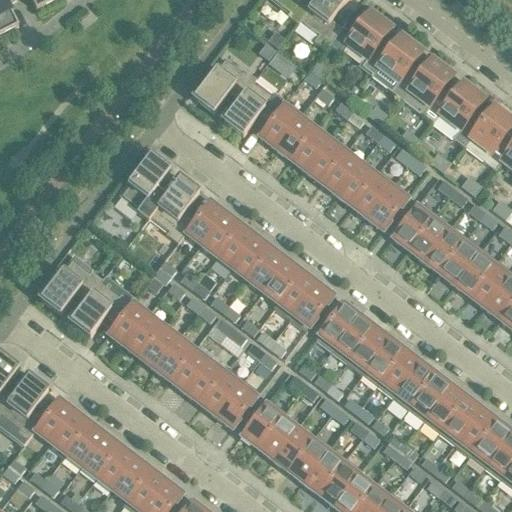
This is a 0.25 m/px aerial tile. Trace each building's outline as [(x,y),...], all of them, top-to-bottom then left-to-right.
[(0,0),(0,38),(18,30),(7,8),(18,3),(16,0),(0,0)] [(29,0),(36,14),(59,2),(57,0),(16,0),(18,3),(22,0),(29,0)] [(306,0),(274,0),(272,2),(289,15),(287,19),(298,28),(301,24),(300,24),(314,6),(314,5),(306,0)] [(331,24),(349,0),(348,0),(317,0),(314,5),(314,6),(300,24),(301,24),(319,38),(314,45),(325,53),(346,26),(345,26),(341,32),(331,24)] [(369,16),(346,46),(367,62),(362,69),(372,77),(391,52),(381,45),(391,32),(369,16)] [(372,77),(370,79),(371,80),(391,94),(401,102),(422,76),(412,68),(422,55),(400,39),(391,52),(372,77)] [(422,76),(401,102),(423,119),(432,126),(453,99),(443,92),(453,79),(431,63),(422,76)] [(244,74),(242,78),(225,65),(217,75),(215,73),(194,101),(214,117),(229,96),(239,104),(253,86),(253,87),(256,83),(244,74)] [(323,85),(331,75),(317,65),(310,75),(323,85)] [(315,92),(321,84),(309,75),(303,82),(315,92)] [(271,100),(253,87),(253,86),(239,104),(223,124),(243,139),(259,119),(268,126),(269,127),(283,109),(286,105),(274,97),(271,100)] [(453,99),(432,126),(463,150),(483,123),(474,116),(484,103),(462,87),(453,99)] [(328,108),(334,101),(321,92),(316,99),(328,108)] [(346,123),(352,115),(340,106),(334,113),(346,123)] [(274,153),(299,121),(283,109),(269,127),(268,126),(264,132),(265,133),(259,141),(265,145),(264,145),(274,153)] [(381,129),(389,119),(375,109),(368,119),(381,129)] [(483,123),(463,150),(495,174),(500,167),(499,166),(511,149),(511,144),(505,139),(511,129),(511,124),(493,110),(483,123)] [(358,132),(364,124),(352,115),(346,123),(358,132)] [(290,164),(314,132),(299,121),(274,153),(285,161),(286,161),(290,164)] [(377,146),(383,138),(371,129),(365,137),(377,146)] [(305,176),(330,144),(314,132),(290,164),(295,168),(305,176)] [(412,153),(420,143),(406,132),(399,143),(412,153)] [(389,155),(395,148),(383,138),(377,146),(389,155)] [(321,188),(345,156),(330,144),(305,176),(316,184),(321,188)] [(511,149),(499,166),(500,167),(511,175),(511,149)] [(407,169),(413,162),(401,152),(395,160),(407,169)] [(336,200),(361,168),(345,156),(321,188),(326,191),(325,192),(336,200)] [(443,176),(451,166),(437,156),(430,166),(443,176)] [(122,199),(113,210),(131,224),(137,216),(148,224),(151,221),(151,220),(164,202),(154,195),(170,175),(150,159),(128,187),(130,189),(122,199)] [(419,179),(425,171),(413,162),(407,169),(419,179)] [(351,211),(374,178),(361,168),(336,200),(346,208),(347,207),(351,211)] [(367,223),(394,186),(378,174),(374,178),(351,211),(356,214),(356,215),(367,223)] [(474,200),(482,190),(468,179),(461,190),(474,200)] [(164,202),(151,220),(151,221),(169,234),(166,238),(178,247),(185,237),(194,225),(193,225),(184,217),(199,197),(179,182),(164,202)] [(449,201),(455,193),(443,184),(437,191),(449,201)] [(383,235),(410,198),(394,186),(367,223),(377,231),(383,235)] [(461,210),(467,202),(455,193),(449,201),(461,210)] [(505,223),(511,214),(511,212),(499,203),(492,213),(505,223)] [(194,225),(185,237),(200,248),(224,216),(215,209),(215,210),(210,205),(199,220),(198,219),(193,225),(194,225)] [(408,254),(436,218),(420,205),(393,240),(391,242),(403,251),(408,254)] [(479,224),(485,217),(473,207),(467,215),(479,224)] [(224,216),(200,248),(215,260),(239,228),(236,226),(236,225),(224,216)] [(491,233),(497,226),(485,217),(479,224),(491,233)] [(423,266),(451,229),(436,218),(408,254),(413,258),(423,266)] [(239,228),(215,260),(229,271),(254,238),(246,233),(239,228)] [(439,277),(467,241),(451,229),(423,266),(434,274),(439,277)] [(510,247),(511,244),(511,237),(503,231),(498,238),(510,247)] [(254,238),(229,271),(244,282),(268,250),(267,249),(254,238)] [(454,289),(482,253),(467,241),(439,277),(443,281),(454,289)] [(268,250),(244,282),(258,293),(283,261),(276,256),(268,250)] [(469,301),(497,264),(482,253),(454,289),(464,297),(465,297),(469,301)] [(62,274),(41,302),(61,318),(76,297),(85,305),(86,305),(99,288),(100,288),(103,284),(91,275),(92,274),(75,261),(72,266),(64,276),(62,274)] [(283,261),(258,293),(276,307),(300,274),(297,272),(298,272),(283,261)] [(484,313),(511,276),(511,275),(497,264),(469,301),(474,304),(484,313)] [(173,279),(176,274),(164,265),(159,272),(171,281),(173,279)] [(159,272),(153,280),(165,289),(169,284),(171,281),(159,272)] [(276,307),(273,311),(290,324),(318,287),(307,279),(300,274),(276,307)] [(500,324),(511,308),(511,276),(484,313),(495,320),(500,324)] [(190,292),(196,285),(186,277),(180,284),(190,292)] [(204,303),(210,295),(196,285),(190,292),(204,303)] [(180,303),(185,296),(173,287),(167,294),(180,303)] [(318,287),(290,324),(306,336),(333,300),(328,295),(318,287)] [(85,305),(70,325),(90,340),(106,320),(115,327),(116,328),(133,306),(121,298),(118,301),(100,288),(99,288),(86,305),(85,305)] [(219,314),(225,307),(216,300),(211,308),(219,314)] [(198,317),(203,310),(192,301),(186,308),(198,317)] [(112,334),(108,338),(114,343),(124,350),(148,318),(133,306),(116,328),(115,327),(111,333),(112,334)] [(235,326),(240,318),(225,307),(219,314),(235,326)] [(349,311),(348,311),(343,307),(315,343),(331,355),(359,319),(349,311)] [(511,333),(511,308),(500,324),(505,328),(511,333)] [(210,326),(216,319),(203,310),(198,317),(210,326)] [(148,318),(124,350),(135,359),(139,362),(164,330),(148,318)] [(369,327),(370,327),(359,319),(331,355),(347,367),(374,331),(369,327)] [(253,340),(259,333),(247,323),(241,331),(253,340)] [(229,341),(234,333),(222,324),(217,332),(229,341)] [(164,330),(139,362),(144,366),(155,374),(179,342),(164,330)] [(379,334),(374,331),(347,367),(362,379),(390,342),(379,334)] [(241,350),(246,342),(234,333),(229,341),(241,350)] [(268,352),(274,344),(262,335),(256,343),(268,352)] [(179,342),(155,374),(165,382),(166,382),(170,385),(195,353),(179,342)] [(400,350),(390,342),(362,379),(377,390),(405,354),(400,350)] [(280,361),(286,353),(274,344),(268,352),(280,361)] [(259,365),(265,357),(253,347),(247,355),(259,365)] [(195,353),(170,385),(175,389),(186,398),(210,365),(195,353)] [(410,357),(409,357),(405,354),(377,390),(392,402),(420,365),(410,357)] [(3,392),(19,372),(0,357),(0,418),(0,417),(13,400),(13,399),(3,392)] [(271,373),(277,365),(265,357),(259,365),(271,373)] [(210,365),(186,398),(196,405),(201,409),(226,377),(224,376),(210,365)] [(431,373),(420,365),(392,402),(408,414),(436,377),(431,373)] [(310,383),(316,376),(304,367),(298,374),(310,383)] [(226,377),(201,409),(206,412),(205,413),(217,421),(244,384),(227,371),(224,376),(226,377)] [(440,381),(436,377),(408,414),(423,425),(451,389),(440,381)] [(325,395),(331,387),(319,378),(313,386),(325,395)] [(44,423),(43,422),(33,415),(48,394),(28,379),(13,399),(13,400),(0,417),(0,418),(0,434),(21,450),(23,449),(34,435),(44,423)] [(301,395),(306,388),(295,379),(289,386),(301,395)] [(244,384),(217,421),(226,429),(227,428),(232,432),(260,396),(244,384)] [(337,404),(343,397),(331,387),(325,395),(337,404)] [(313,405),(319,397),(306,388),(301,395),(313,405)] [(462,397),(451,389),(423,425),(439,437),(466,401),(462,397)] [(471,404),(466,401),(439,437),(454,449),(482,412),(471,404)] [(331,419),(337,411),(325,402),(319,410),(331,419)] [(356,418),(362,411),(349,402),(344,409),(356,418)] [(65,407),(64,407),(59,403),(48,417),(47,416),(43,422),(44,423),(34,435),(50,447),(75,414),(65,407)] [(242,438),(241,440),(253,449),(253,448),(258,452),(282,420),(283,421),(287,416),(269,403),(243,438),(242,438)] [(343,428),(349,420),(337,411),(331,419),(343,428)] [(368,427),(373,420),(362,411),(356,418),(368,427)] [(492,420),(482,412),(454,449),(469,460),(497,424),(492,420)] [(85,423),(86,423),(75,414),(50,447),(65,458),(90,426),(85,423)] [(282,420),(258,452),(262,455),(262,456),(273,464),(297,432),(283,421),(282,420)] [(383,439),(389,431),(377,422),(371,430),(383,439)] [(511,434),(502,427),(501,427),(497,424),(469,460),(485,472),(511,435),(511,434)] [(362,442),(368,434),(356,425),(350,433),(362,442)] [(95,430),(90,426),(65,458),(81,470),(105,438),(95,430)] [(297,432),(273,464),(283,472),(284,472),(288,475),(313,443),(297,432)] [(374,451),(380,443),(368,434),(362,442),(374,451)] [(511,435),(485,472),(500,483),(511,467),(511,435)] [(116,446),(105,438),(81,470),(96,482),(121,450),(116,446)] [(401,456),(406,448),(394,439),(388,446),(401,456)] [(313,443),(288,475),(293,479),(303,487),(328,455),(331,451),(316,440),(313,443),(313,444),(313,443)] [(395,463),(401,456),(388,446),(383,454),(395,463)] [(412,465),(418,457),(406,448),(401,456),(412,465)] [(126,453),(125,453),(121,450),(96,482),(112,494),(136,461),(126,453)] [(328,455),(303,487),(314,495),(319,498),(346,463),(337,456),(331,451),(328,455)] [(407,472),(412,465),(401,456),(395,463),(407,472)] [(433,477),(439,469),(426,460),(421,467),(433,477)] [(146,470),(147,469),(136,461),(112,494),(125,505),(127,506),(152,474),(146,470)] [(22,476),(26,471),(14,462),(8,470),(20,479),(22,476)] [(346,463),(319,498),(324,502),(323,502),(334,510),(359,478),(360,479),(360,478),(363,476),(346,463)] [(511,467),(500,483),(511,492),(511,467)] [(420,486),(426,478),(414,469),(408,477),(420,486)] [(445,486),(450,478),(439,469),(433,477),(445,486)] [(8,470),(2,477),(14,486),(18,481),(20,479),(8,470)] [(41,491),(46,483),(35,474),(29,482),(41,491)] [(156,476),(156,477),(152,474),(127,506),(125,505),(122,509),(125,511),(146,511),(167,485),(156,476)] [(359,478),(334,510),(336,511),(357,511),(374,490),(360,479),(359,478)] [(53,500),(59,493),(46,483),(41,491),(53,500)] [(439,500),(445,493),(432,483),(427,491),(439,500)] [(463,500),(469,492),(457,483),(451,490),(463,500)] [(29,501),(34,493),(22,484),(17,491),(29,501)] [(177,493),(167,485),(146,511),(171,511),(183,497),(177,493)] [(374,490),(357,511),(381,511),(390,502),(388,501),(374,490)] [(475,509),(481,501),(469,492),(463,500),(475,509)] [(451,509),(456,502),(445,493),(439,500),(451,509)] [(390,502),(381,511),(407,511),(409,511),(391,497),(388,501),(390,502)] [(43,511),(48,511),(53,507),(41,498),(35,505),(43,511)] [(68,511),(73,511),(77,507),(65,498),(60,505),(68,511)]
